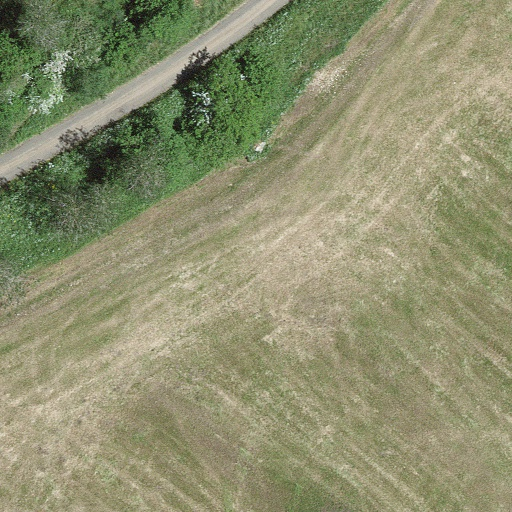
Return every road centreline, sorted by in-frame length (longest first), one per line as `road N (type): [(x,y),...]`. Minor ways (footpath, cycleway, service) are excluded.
road 1 (track): [(0,329),(267,180),(311,145),(436,0)]
road 2 (track): [(0,180),(187,74),(271,0)]
